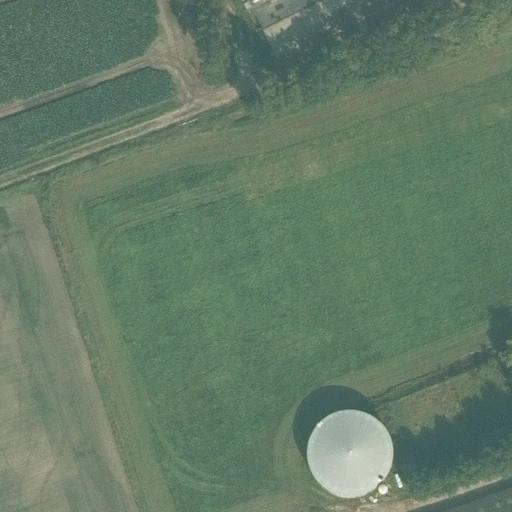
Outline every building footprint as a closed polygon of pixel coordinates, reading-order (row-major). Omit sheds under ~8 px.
[(244,0),(277,66),(408,0),(244,0)] [(329,481),(339,488),(351,491),(364,489),(375,484),(384,475),(389,464),(391,451),(387,439),(380,429),(370,421),(358,418),(347,418),(336,422),(327,429),(321,438),(317,449),(318,460),(321,471),(329,481)] [(483,460),(511,449),(511,427),(476,439),(483,460)] [(420,486),(413,464),(399,469),(406,490),(420,486)] [(511,511),(511,488),(443,511),(511,511)]
